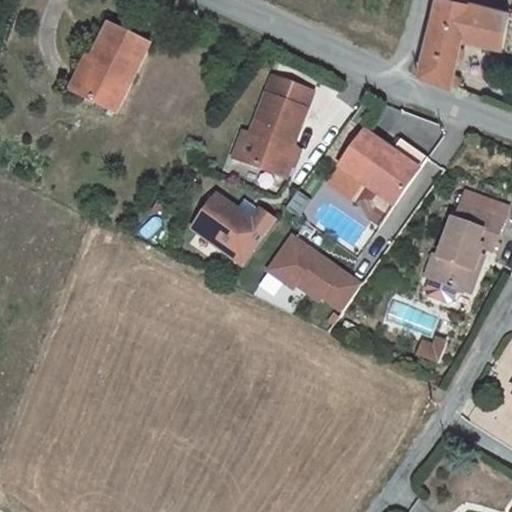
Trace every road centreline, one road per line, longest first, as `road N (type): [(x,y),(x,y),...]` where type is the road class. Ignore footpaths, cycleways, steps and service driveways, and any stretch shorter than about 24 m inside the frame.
road 1 (unclassified): [(226,0),(511,127)]
road 2 (unclassified): [(377,511),(511,300)]
